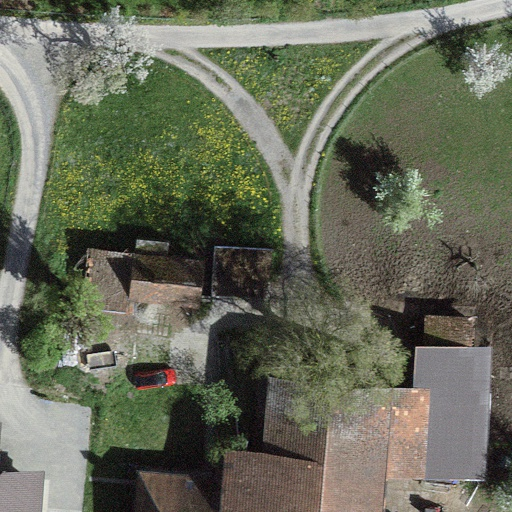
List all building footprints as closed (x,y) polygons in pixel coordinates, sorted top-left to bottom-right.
[(208,260),(96,249),(88,330),(134,335),(137,308),(203,315),(208,260)] [(266,256),(217,254),(215,304),(263,306),(266,256)] [(508,327),(438,320),(431,398),(424,468),(493,475),(508,327)] [(431,398),(287,384),(280,457),(232,453),(227,501),(154,494),(151,511),(365,511),(370,463),(424,468),(431,398)] [(53,511),(55,478),(0,475),(0,511),(53,511)]
